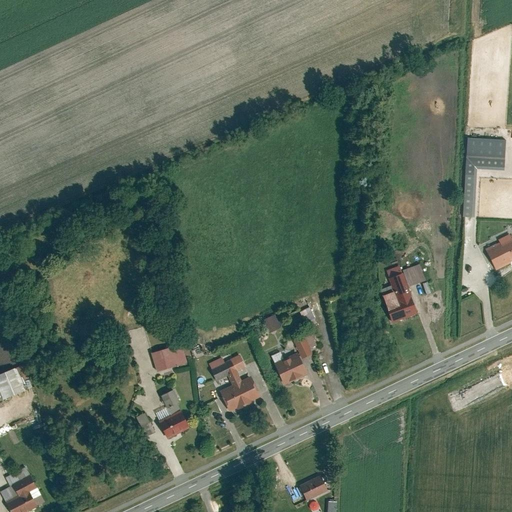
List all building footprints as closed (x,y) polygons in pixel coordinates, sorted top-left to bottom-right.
[(505,137),(463,135),(459,215),(472,216),(475,167),(504,169),(505,137)] [(511,234),(511,233),(484,247),(495,269),(511,260),(511,234)] [(389,284),(377,288),(389,321),(416,312),(407,285),(423,279),(417,262),(385,274),(389,284)] [(423,294),(429,292),(425,281),(420,284),(423,294)] [(301,322),(312,318),(308,306),(297,311),(301,322)] [(276,314),(262,320),(268,334),(282,328),(276,314)] [(292,339),(298,351),(301,358),(312,353),(303,334),(292,339)] [(182,343),(151,351),(157,371),(187,362),(182,343)] [(298,351),(273,363),(283,385),(308,373),(301,358),(298,351)] [(222,356),(208,363),(216,380),(227,375),(232,384),(220,390),(230,411),(261,396),(251,375),(241,379),(237,371),(246,366),(240,353),(224,360),(222,356)] [(0,371),(0,398),(20,392),(13,368),(0,371)] [(173,389),(160,396),(165,407),(156,412),(161,421),(181,411),(177,404),(180,402),(173,389)] [(161,421),(159,422),(168,439),(190,428),(181,411),(161,421)] [(26,465),(5,476),(10,486),(0,491),(11,511),(22,511),(45,501),(26,465)] [(320,474),(300,485),(308,501),(328,490),(320,474)] [(324,501),(323,511),(335,511),(336,501),(324,501)]
